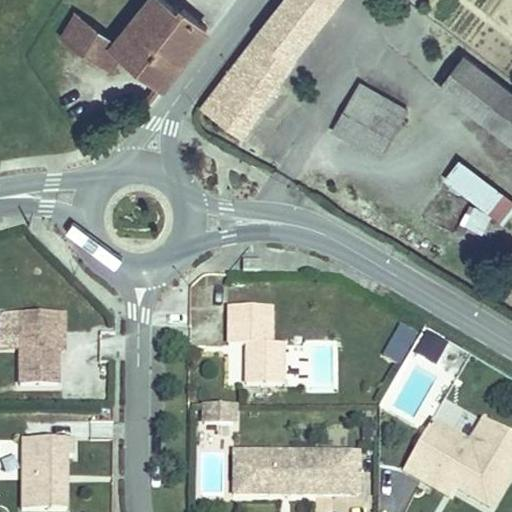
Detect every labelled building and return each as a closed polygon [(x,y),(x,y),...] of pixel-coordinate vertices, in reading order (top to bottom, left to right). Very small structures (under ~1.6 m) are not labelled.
[(202,15),(174,0),(173,0),(164,13),(142,0),(124,5),(88,58),(100,66),(143,95),(197,21),(202,15)] [(281,6),(252,45),(292,76),(352,0),(330,0),(309,27),(281,6)] [(286,0),(281,6),(309,27),(330,0),(286,0)] [(100,66),(88,58),(58,38),(40,64),(81,93),(100,66)] [(252,45),(220,86),(260,117),(292,76),(252,45)] [(511,163),(511,117),(465,81),(443,110),(511,163)] [(260,117),(220,86),(197,116),(236,148),(260,117)] [(327,145),(356,167),(385,131),(356,108),(327,145)] [(385,131),(356,167),(371,178),(399,142),(385,131)] [(480,237),(492,219),(503,227),(511,213),(511,198),(457,162),(443,182),(475,203),(461,224),(480,237)] [(248,275),(226,276),(227,288),(249,287),(248,275)] [(254,325),(214,324),(213,362),(229,363),(229,402),(268,403),(269,358),(253,357),(254,325)] [(381,357),(402,368),(419,335),(399,324),(381,357)] [(42,328),(0,327),(0,343),(0,398),(34,399),(36,341),(42,341),(42,328)] [(437,367),(447,341),(422,332),(412,357),(437,367)] [(236,406),(199,406),(199,429),(237,428),(236,406)] [(408,438),(403,448),(450,476),(470,442),(457,434),(442,459),(408,438)] [(435,511),(476,511),(506,463),(470,442),(450,476),(403,448),(378,488),(402,503),(407,495),(431,509),(435,511)] [(5,457),(4,511),(46,511),(47,473),(54,473),(54,456),(5,457)] [(214,510),(228,510),(228,469),(215,469),(214,510)] [(327,470),(228,469),(228,510),(326,511),(327,470)] [(336,470),(327,470),(326,511),(335,511),(336,470)] [(416,511),(429,511),(431,509),(407,495),(402,503),(416,511)]
